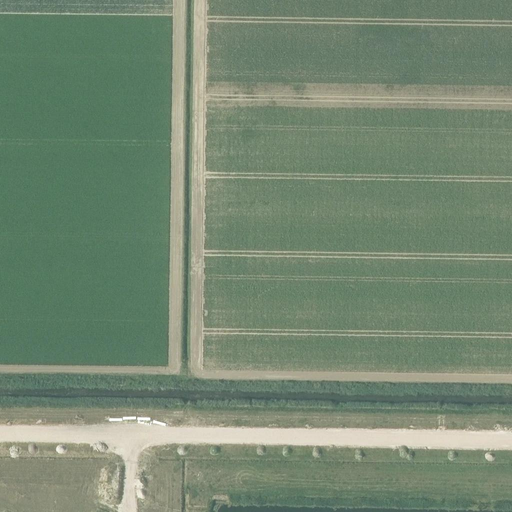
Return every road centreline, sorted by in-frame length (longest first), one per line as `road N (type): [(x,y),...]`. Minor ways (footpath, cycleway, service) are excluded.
road 1 (unclassified): [(511,441),(130,435)]
road 2 (unclassified): [(130,435),(0,433)]
